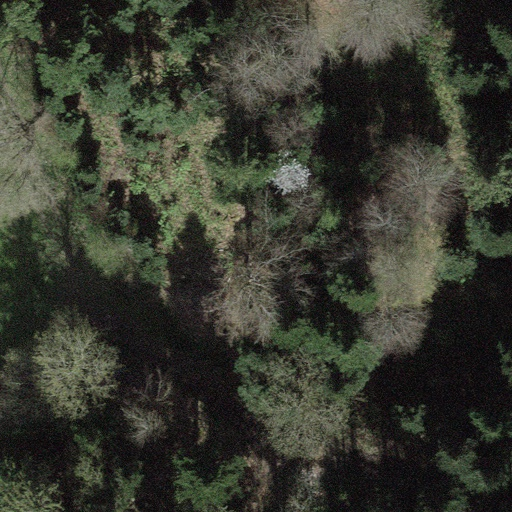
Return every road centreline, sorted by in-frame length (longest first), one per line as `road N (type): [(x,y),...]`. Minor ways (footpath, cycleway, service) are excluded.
road 1 (track): [(74,344),(511,493)]
road 2 (track): [(0,431),(74,344),(0,109)]
